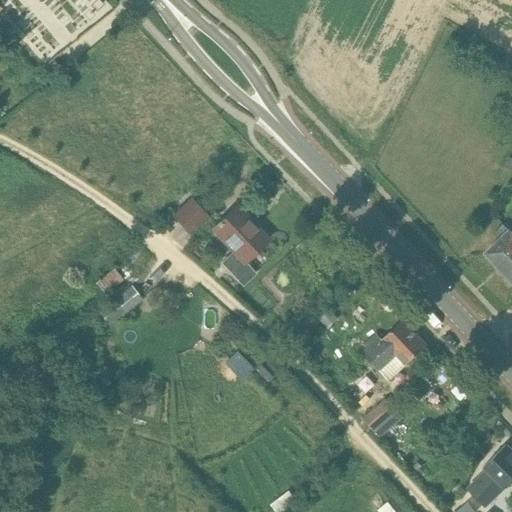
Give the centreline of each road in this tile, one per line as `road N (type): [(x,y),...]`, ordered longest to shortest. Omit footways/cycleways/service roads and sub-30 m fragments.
road 1 (track): [(0,139),(234,304),(430,511)]
road 2 (primary): [(511,369),(267,110)]
road 3 (primary): [(163,0),(206,66),(237,96),(267,110)]
road 4 (primary): [(267,110),(231,48),(166,0)]
